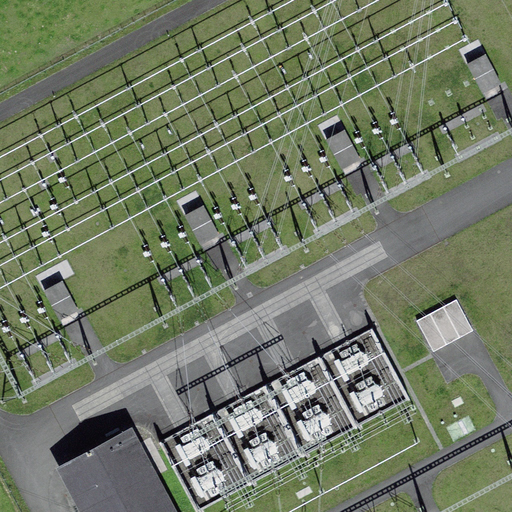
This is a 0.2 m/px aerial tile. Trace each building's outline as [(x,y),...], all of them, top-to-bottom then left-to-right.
[(475,57),(494,95),(511,85),(511,82),(495,47),(475,57)] [(193,208),(211,246),(230,237),(211,199),(193,208)] [(52,283),(67,315),(87,306),(72,274),(52,283)] [(440,348),(483,326),(466,293),(423,315),(440,348)] [(168,511),(127,434),(65,468),(89,511),(168,511)]
